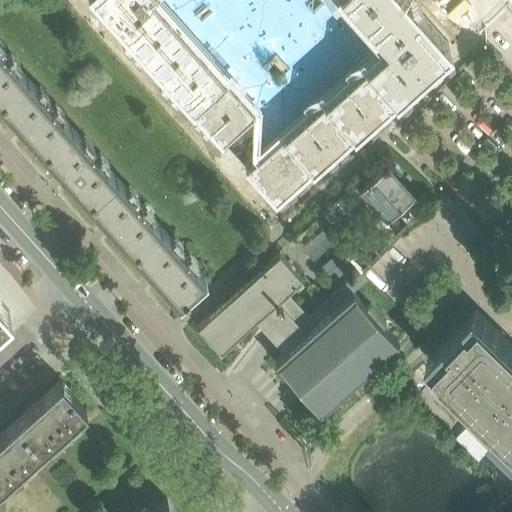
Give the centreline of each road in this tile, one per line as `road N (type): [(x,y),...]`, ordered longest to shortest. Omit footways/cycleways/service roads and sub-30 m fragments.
road 1 (residential): [(279,511),(71,295)]
road 2 (unknown): [(346,0),(245,93)]
